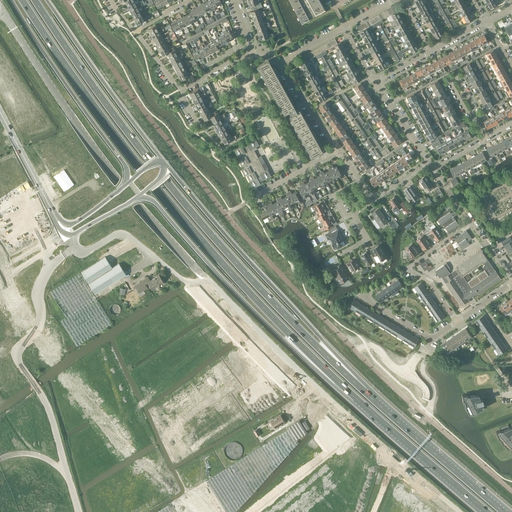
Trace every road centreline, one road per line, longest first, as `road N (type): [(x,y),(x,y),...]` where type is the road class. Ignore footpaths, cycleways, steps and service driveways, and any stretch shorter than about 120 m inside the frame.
road 1 (trunk): [(22,0),(190,226),(356,398)]
road 2 (trunk): [(364,391),(166,182),(34,0)]
road 3 (trunk): [(364,391),(162,164)]
road 4 (trunk): [(139,194),(154,200),(258,316),(356,398)]
road 5 (unclassified): [(14,29),(117,179),(191,264)]
road 6 (unclassified): [(182,279),(339,444)]
road 7 (trunk): [(11,0),(125,164),(128,181)]
road 8 (trunk): [(162,164),(45,0)]
road 9 (trunk): [(503,511),(364,391)]
road 10 (trunk): [(356,398),(487,511)]
road 11 (residential): [(456,321),(429,282),(407,267),(471,223)]
road 12 (unclassified): [(182,279),(125,232),(83,252),(69,237)]
road 13 (unclassified): [(59,222),(0,110)]
